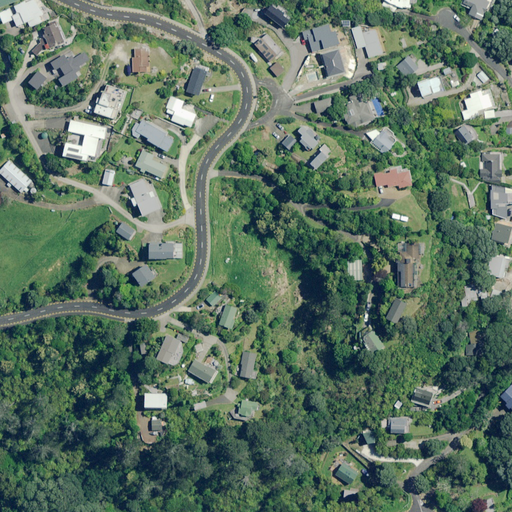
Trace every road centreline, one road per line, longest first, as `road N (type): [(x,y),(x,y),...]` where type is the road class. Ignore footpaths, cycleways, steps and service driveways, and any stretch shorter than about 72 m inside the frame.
road 1 (tertiary): [(0,321),(68,306),(144,313),(174,301),(200,261),(202,172),(246,106),(245,81),(220,53),(158,23),(67,0)]
road 2 (residential): [(421,511),(415,476),(452,446),(471,415),(511,304)]
